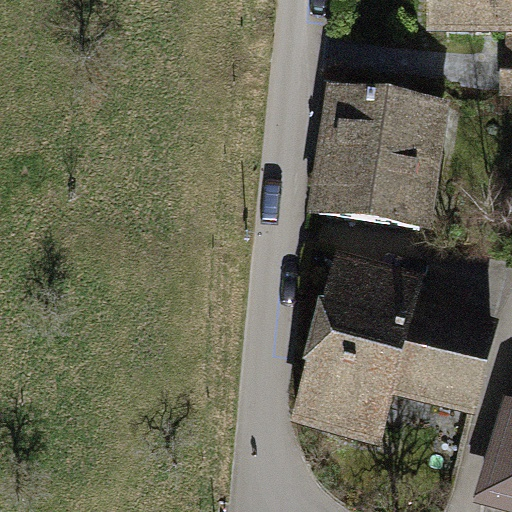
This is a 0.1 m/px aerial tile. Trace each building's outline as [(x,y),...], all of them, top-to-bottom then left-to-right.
[(511,0),(432,0),(432,20),(470,20),(470,29),(511,28),(511,0)] [(511,58),(501,58),(500,93),(511,93),(511,58)] [(321,217),(422,232),(440,111),(339,96),(321,217)] [(297,412),(382,434),(392,391),(471,411),(491,330),(415,311),(421,288),(334,266),(297,412)] [(511,424),(490,499),(511,504),(511,424)]
